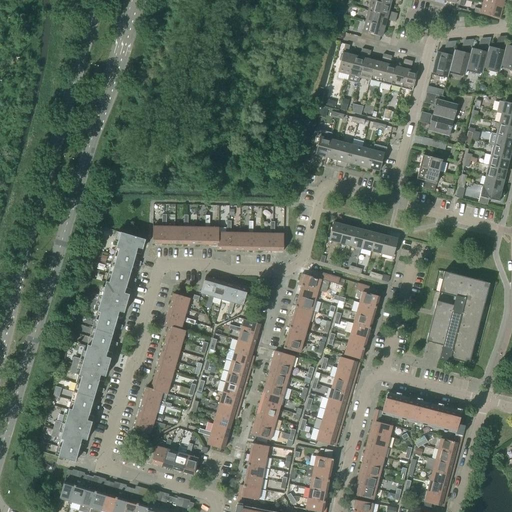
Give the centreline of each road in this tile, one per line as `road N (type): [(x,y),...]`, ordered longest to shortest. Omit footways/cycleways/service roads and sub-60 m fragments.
road 1 (secondary): [(0,451),(133,0)]
road 2 (residential): [(214,511),(212,498),(103,460),(158,266),(286,270)]
road 3 (secondary): [(96,0),(0,326)]
road 4 (residential): [(485,402),(373,378),(334,511)]
road 5 (residential): [(390,201),(325,189),(303,259),(286,270)]
road 6 (residential): [(390,201),(427,50)]
